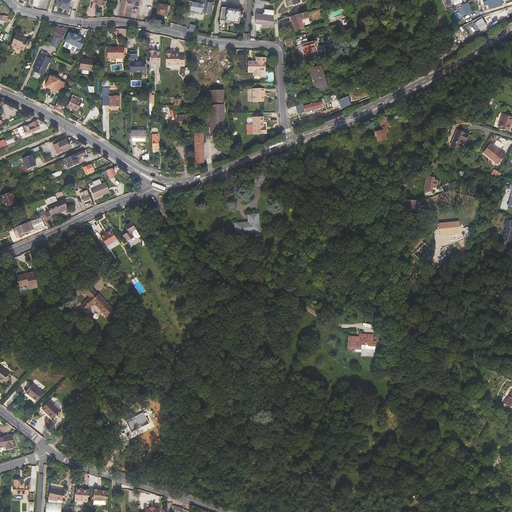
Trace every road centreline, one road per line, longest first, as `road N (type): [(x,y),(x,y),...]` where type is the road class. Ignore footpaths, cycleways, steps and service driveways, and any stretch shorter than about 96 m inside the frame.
road 1 (residential): [(7,0),(62,21),(274,47),(287,139)]
road 2 (secondary): [(511,27),(420,82),(287,139)]
road 3 (secondary): [(290,146),(375,113),(511,35)]
road 4 (track): [(146,191),(178,239),(210,267),(295,295)]
road 5 (tertiary): [(221,511),(48,449)]
road 6 (residential): [(0,256),(153,184)]
road 7 (secondary): [(153,184),(187,186),(290,146)]
road 8 (secondary): [(0,92),(126,162)]
road 9 (secondary): [(287,139),(187,181),(156,178)]
